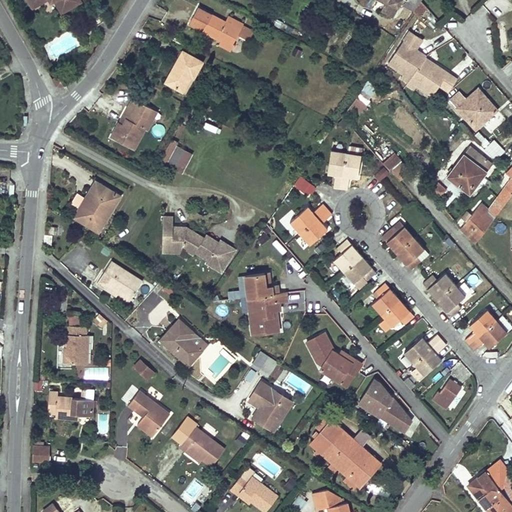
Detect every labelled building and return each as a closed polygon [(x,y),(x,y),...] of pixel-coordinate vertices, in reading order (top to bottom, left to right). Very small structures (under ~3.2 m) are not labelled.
[(81,2),(80,0),(28,0),(33,8),(45,0),(50,0),(51,1),(53,0),(54,0),(62,13),(81,2)] [(402,0),(379,0),(386,3),(382,11),(393,17),(402,0)] [(421,1),(421,0),(407,0),(403,6),(413,12),(414,11),(421,1)] [(428,8),(421,1),(414,11),(419,17),(428,8)] [(243,24),(228,16),(225,21),(198,7),(189,24),(218,39),(219,37),(222,38),(225,40),(233,44),(238,34),(249,40),(253,31),(242,26),(243,24)] [(403,74),(410,79),(422,62),(425,58),(418,53),(416,56),(413,54),(416,48),(422,40),(409,32),(388,64),(403,74)] [(225,40),(222,38),(219,44),(231,50),(234,44),(233,44),(225,40)] [(427,55),(416,48),(413,54),(416,56),(418,53),(425,58),(427,55)] [(202,61),(182,51),(166,81),(183,91),(182,92),(186,95),(195,78),(194,77),(202,61)] [(435,64),(425,58),(422,62),(429,66),(427,69),(430,71),(435,64)] [(456,78),(435,64),(430,71),(427,69),(429,66),(422,62),(410,79),(409,81),(417,86),(432,96),(439,85),(448,91),(456,78)] [(410,79),(403,74),(401,77),(408,82),(409,81),(410,79)] [(69,82),(65,78),(55,85),(56,87),(64,87),(69,82)] [(356,97),(366,104),(378,86),(368,79),(356,97)] [(417,86),(409,81),(408,82),(407,85),(414,89),(417,86)] [(497,110),(478,89),(466,99),(460,92),(450,100),(476,129),(497,110)] [(152,108),(134,98),(129,108),(132,110),(124,124),(121,123),(120,122),(112,137),(134,149),(145,128),(147,130),(152,121),(147,118),(152,108)] [(366,105),(356,98),(342,116),(350,124),(366,105)] [(124,124),(132,110),(129,108),(121,123),(124,124)] [(152,121),(157,111),(152,108),(147,118),(152,121)] [(505,150),(494,139),(491,142),(479,131),(473,138),(495,160),(505,150)] [(192,154),(177,145),(166,164),(182,173),(192,154)] [(493,163),(470,145),(447,176),(470,193),(493,163)] [(340,188),(346,152),(331,150),(327,173),(335,174),(333,187),(340,188)] [(358,178),(361,154),(346,152),(340,188),(348,189),(349,176),(358,178)] [(401,160),(395,152),(390,156),(396,164),(401,160)] [(411,171),(401,160),(396,164),(390,156),(383,162),(400,181),(411,171)] [(478,240),(511,193),(511,166),(506,173),(511,178),(488,210),(481,203),(471,214),(466,221),(463,225),(464,225),(478,240)] [(314,186),(306,180),(302,186),(310,192),(314,186)] [(120,195),(96,181),(90,191),(93,193),(78,218),(99,231),(120,195)] [(446,189),(438,182),(431,189),(440,197),(446,189)] [(78,218),(93,193),(90,191),(74,216),(78,218)] [(328,208),(323,203),(313,212),(308,205),(290,221),(300,233),(328,208)] [(328,228),(323,222),(332,214),(328,208),(300,233),(310,244),(328,228)] [(471,214),(467,211),(462,218),(466,221),(471,214)] [(218,242),(206,234),(204,237),(186,227),(185,229),(180,226),(173,226),(173,216),(164,216),(162,247),(182,247),(194,254),(195,252),(207,260),(208,260),(209,258),(217,263),(215,267),(222,272),(236,249),(228,244),(227,247),(218,242)] [(404,226),(400,220),(392,227),(396,233),(404,226)] [(478,240),(464,225),(461,229),(476,243),(478,240)] [(414,237),(404,226),(396,233),(392,227),(382,236),(396,252),(414,237)] [(429,253),(414,237),(396,252),(411,269),(429,253)] [(362,255),(347,239),(337,247),(342,252),(334,259),(344,271),(362,255)] [(376,272),(362,255),(344,271),(354,282),(362,275),(366,280),(376,272)] [(217,263),(209,258),(208,260),(207,260),(206,262),(215,267),(217,263)] [(143,281),(118,265),(112,274),(105,269),(97,283),(104,288),(106,285),(118,292),(130,300),(143,281)] [(455,284),(445,272),(437,279),(433,274),(423,283),(437,299),(455,284)] [(267,286),(265,273),(246,275),(248,297),(252,296),(279,293),(278,285),(271,286),(267,286)] [(458,286),(464,294),(470,289),(464,281),(458,286)] [(400,299),(385,282),(376,291),(380,296),(372,303),(382,314),(400,299)] [(465,295),(455,284),(437,299),(452,316),(462,307),(457,302),(465,295)] [(118,292),(106,285),(104,288),(116,295),(118,292)] [(279,293),(252,296),(254,310),(250,310),(253,334),(275,331),(273,310),(277,310),(281,309),(280,301),(287,300),(286,292),(279,293)] [(414,315),(400,299),(382,314),(392,326),(400,319),(405,324),(414,315)] [(497,320),(487,309),(469,324),(475,330),(465,339),(469,344),(497,320)] [(102,325),(107,320),(100,314),(95,319),(102,325)] [(81,324),(81,315),(68,315),(68,324),(81,324)] [(499,322),(509,330),(511,325),(511,323),(503,317),(499,322)] [(194,332),(179,319),(160,339),(189,365),(202,350),(189,338),(194,332)] [(507,332),(497,320),(469,344),(474,350),(484,341),(489,348),(507,332)] [(88,363),(89,334),(86,334),(86,326),(68,325),(67,347),(64,346),(64,362),(88,363)] [(207,344),(194,332),(189,338),(202,350),(207,344)] [(359,366),(339,354),(333,350),(334,349),(325,332),(306,342),(317,362),(322,365),(320,369),(347,386),(359,366)] [(442,339),(437,334),(427,342),(422,336),(404,352),(414,363),(442,339)] [(447,344),(442,339),(414,363),(423,373),(424,374),(424,375),(442,359),(437,353),(447,344)] [(361,363),(342,350),(339,354),(359,366),(361,363)] [(268,356),(261,351),(253,363),(261,368),(268,356)] [(277,362),(268,356),(261,368),(270,373),(277,362)] [(148,366),(140,360),(134,366),(142,373),(148,366)] [(284,368),(277,363),(270,373),(276,378),(284,368)] [(154,372),(148,366),(142,373),(148,379),(154,372)] [(424,374),(423,373),(417,367),(412,372),(418,379),(424,374)] [(251,368),(245,377),(251,381),(257,372),(251,368)] [(462,386),(449,378),(439,392),(452,400),(462,386)] [(284,396),(261,381),(249,400),(254,404),(258,403),(261,405),(259,407),(253,417),(274,431),(290,407),(281,401),(284,396)] [(370,381),(356,403),(404,433),(418,412),(370,381)] [(49,391),(48,413),(56,413),(56,417),(79,419),(79,414),(92,415),(95,389),(81,388),(81,397),(58,396),(58,391),(49,391)] [(170,413),(139,390),(128,404),(144,416),(137,424),(153,436),(170,413)] [(293,401),(284,396),(281,401),(290,407),(293,401)] [(380,463),(330,419),(329,422),(325,418),(316,428),(320,431),(318,434),(316,432),(313,435),(315,437),(310,443),(318,449),(314,454),(318,457),(322,453),(332,462),(329,466),(336,473),(340,469),(347,475),(343,480),(353,488),(357,484),(360,487),(380,463)] [(225,449),(195,426),(180,445),(187,451),(188,448),(203,459),(212,466),(225,449)] [(247,439),(241,434),(236,441),(242,446),(247,439)] [(49,445),(33,445),(33,460),(49,460),(49,445)] [(203,459),(188,448),(187,451),(201,461),(203,459)] [(500,459),(485,470),(488,474),(475,485),(482,495),(479,498),(489,511),(507,511),(511,508),(511,503),(500,488),(503,485),(506,468),(500,459)] [(254,472),(248,466),(240,476),(247,481),(252,475),(254,472)] [(488,474),(485,470),(468,484),(479,498),(482,495),(475,485),(488,474)] [(231,489),(238,494),(240,492),(252,501),(266,511),(278,496),(252,475),(247,481),(240,476),(231,489)] [(298,482),(292,477),(286,485),(292,490),(298,482)] [(349,511),(347,502),(342,503),(340,497),(327,489),(313,492),(317,509),(328,507),(329,511),(349,511)] [(252,501),(240,492),(238,494),(250,503),(252,501)] [(295,511),(299,511),(308,501),(298,494),(289,507),(295,511)] [(214,511),(216,510),(203,502),(197,511),(214,511)] [(59,511),(53,503),(43,511),(42,511),(59,511)]
